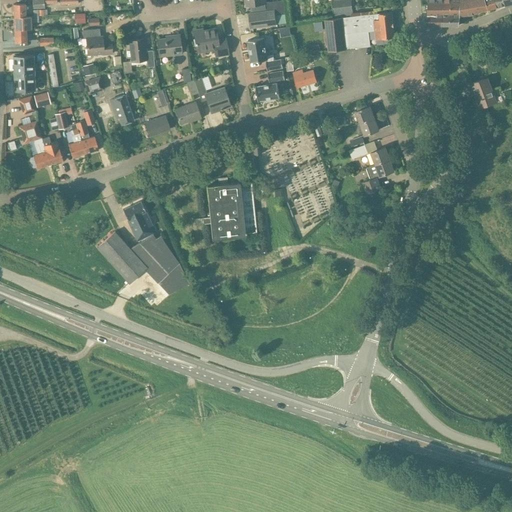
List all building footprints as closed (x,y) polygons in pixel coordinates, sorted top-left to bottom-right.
[(32,0),(33,8),(44,8),(43,0),(32,0)] [(245,0),(247,5),(251,5),(252,13),(249,13),(251,27),(276,24),(286,23),(283,0),(281,0),(266,2),(265,0),(245,0)] [(351,0),(335,0),(333,0),(335,17),(354,15),(351,0)] [(441,25),(442,0),(428,0),(428,14),(427,25),(441,25)] [(459,25),(460,16),(470,14),(487,9),(484,0),(442,0),(441,25),(459,25)] [(494,0),(484,0),(487,9),(497,7),(494,0)] [(25,16),(25,3),(14,4),(14,16),(25,16)] [(370,44),(369,31),(375,31),(376,39),(395,37),(392,12),(379,13),(368,15),(344,17),(324,20),(317,22),(318,26),(325,24),(328,52),(346,49),(346,47),(370,44)] [(76,23),(85,22),(84,14),(76,14),(76,23)] [(15,29),(26,28),(31,28),(31,22),(39,22),(38,15),(33,16),(25,16),(14,16),(15,29)] [(26,28),(15,29),(15,42),(26,41),(26,40),(32,40),(31,29),(31,28),(26,28)] [(84,38),(87,38),(88,55),(103,53),(103,54),(112,53),(111,42),(103,43),(102,36),(100,36),(99,28),(83,30),(84,38)] [(198,52),(214,49),(215,56),(228,54),(226,38),(218,39),(216,29),(203,31),(203,29),(194,31),(198,52)] [(166,38),(158,39),(160,56),(181,54),(179,35),(166,36),(166,38)] [(39,46),(53,45),(53,37),(39,38),(39,46)] [(264,37),(248,40),(252,61),(267,59),(267,61),(266,61),(267,70),(283,67),(282,59),(274,60),(273,54),(267,55),(264,37)] [(152,50),(146,51),(144,39),(129,41),(131,61),(146,60),(147,67),(154,66),(152,50)] [(16,64),(34,64),(33,55),(14,56),(14,64),(16,64)] [(285,57),(287,71),(294,70),(292,56),(285,57)] [(14,73),(34,72),(34,64),(16,64),(17,68),(14,68),(14,73)] [(85,75),(95,73),(93,66),(84,68),(85,75)] [(181,69),(183,82),(191,80),(189,68),(181,69)] [(109,74),(113,83),(122,80),(119,70),(109,74)] [(284,70),(268,73),(269,81),(271,81),(272,83),(256,86),(258,100),(265,99),(265,101),(274,100),(273,97),(280,96),(277,82),(276,80),(285,79),(284,70)] [(303,70),(294,73),(298,87),(317,81),(313,70),(304,73),(303,70)] [(17,81),(34,81),(34,72),(14,73),(15,78),(17,78),(17,81)] [(100,76),(84,81),(88,94),(104,89),(100,76)] [(201,101),(207,99),(211,110),(220,107),(221,109),(230,106),(224,87),(207,93),(201,77),(194,79),(198,93),(201,101)] [(488,78),(472,84),(480,108),(496,102),(488,78)] [(194,79),(186,82),(191,95),(198,93),(194,79)] [(34,81),(17,81),(17,82),(15,82),(15,90),(35,89),(34,81)] [(156,91),(162,107),(167,105),(166,102),(168,101),(165,90),(163,91),(162,89),(156,91)] [(50,103),(47,91),(34,95),(37,106),(50,103)] [(134,120),(128,103),(125,94),(109,99),(115,118),(119,117),(122,124),(134,120)] [(36,110),(32,95),(19,99),(24,114),(36,110)] [(181,124),(192,119),(193,121),(201,118),(195,101),(175,108),(181,124)] [(361,123),(375,118),(370,106),(356,111),(361,123)] [(54,114),(55,117),(56,117),(58,128),(68,125),(66,115),(72,113),(70,107),(58,110),(59,112),(54,114)] [(83,112),(87,125),(95,122),(91,109),(83,112)] [(165,116),(146,122),(150,135),(170,129),(165,116)] [(375,118),(361,123),(365,135),(379,130),(375,118)] [(94,136),(89,137),(84,120),(76,122),(81,140),(85,153),(98,149),(94,136)] [(44,144),(42,138),(42,134),(41,134),(37,121),(20,126),(25,142),(33,140),(38,154),(33,155),(34,156),(31,157),(29,160),(32,166),(34,167),(37,166),(37,168),(50,164),(44,144)] [(85,153),(81,140),(76,122),(76,123),(71,125),(72,129),(70,130),(74,142),(68,144),(72,157),(85,153)] [(321,124),(326,136),(332,134),(328,122),(321,124)] [(49,136),(42,138),(44,144),(50,164),(63,160),(59,147),(53,149),(49,136)] [(362,136),(349,140),(352,147),(364,142),(362,136)] [(365,145),(349,150),(352,159),(368,153),(365,145)] [(371,152),(376,164),(390,159),(386,147),(371,152)] [(377,177),(380,176),(394,171),(390,159),(376,164),(366,167),(370,179),(362,182),(366,194),(382,188),(377,177)] [(211,232),(212,239),(245,235),(245,233),(257,232),(254,206),(251,183),(240,184),(240,182),(227,183),(227,178),(219,179),(219,184),(207,185),(210,217),(193,219),(194,225),(198,224),(199,233),(211,232)] [(141,201),(123,209),(127,219),(127,220),(136,240),(137,239),(137,241),(155,232),(145,210),(141,201)] [(130,248),(115,231),(96,247),(129,283),(144,269),(157,283),(158,283),(169,295),(189,284),(179,263),(161,235),(156,238),(153,234),(130,248)]
